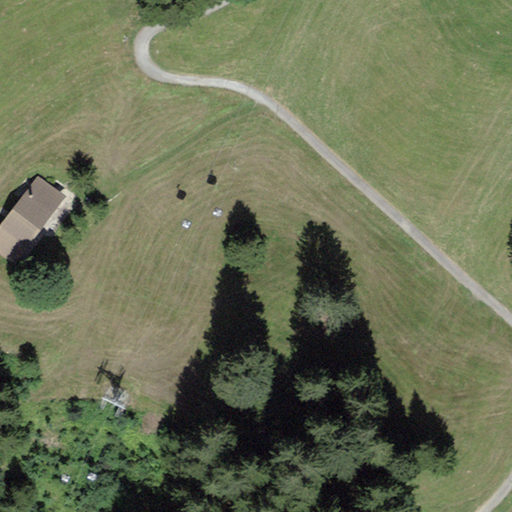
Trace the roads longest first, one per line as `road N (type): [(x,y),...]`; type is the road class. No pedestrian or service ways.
road 1 (track): [(511,319),(337,157),(255,93),(148,70),(140,49),(148,29),(211,0)]
road 2 (track): [(77,206),(217,121),(268,103)]
